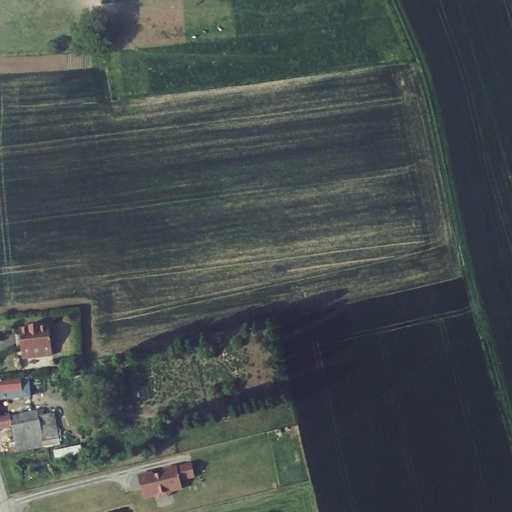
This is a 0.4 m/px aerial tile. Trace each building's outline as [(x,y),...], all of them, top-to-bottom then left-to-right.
[(90,85),(100,85),(99,57),(89,58),(90,85)] [(19,330),(20,345),(50,343),(48,327),(38,328),(37,324),(29,325),(30,329),(19,330)] [(20,345),(22,355),(43,354),(44,357),(52,356),(50,343),(20,345)] [(16,379),(8,380),(9,395),(19,394),(23,416),(0,418),(0,428),(31,422),(26,389),(18,389),(16,379)] [(0,395),(9,395),(8,380),(0,381),(0,395)] [(177,467),(181,482),(195,478),(192,463),(177,467)] [(152,473),(138,477),(144,498),(155,496),(155,497),(160,500),(169,498),(172,493),(171,492),(182,489),(181,482),(177,467),(163,470),(161,474),(155,475),(152,473)]
